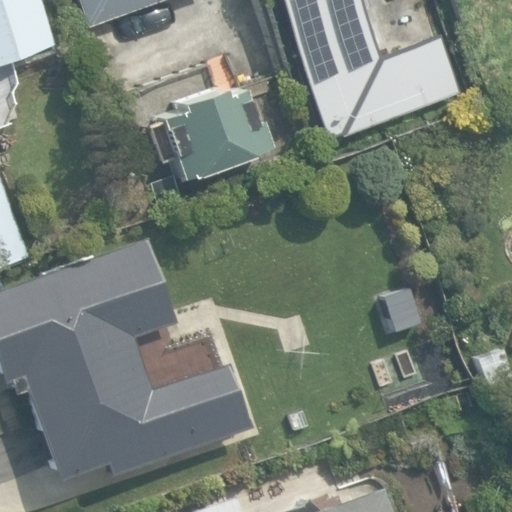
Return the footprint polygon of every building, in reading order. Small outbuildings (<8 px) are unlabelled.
[(0,0),(0,125),(23,118),(3,59),(43,45),(27,0),(0,0)] [(69,0),(78,25),(147,0),(69,0)] [(247,121),(235,85),(213,92),(211,86),(170,100),(173,110),(152,117),(153,121),(137,127),(149,161),(165,156),(173,177),(262,147),(252,120),(247,121)] [(15,385),(47,477),(94,460),(99,474),(241,425),(219,359),(145,384),(128,334),(168,320),(139,235),(19,277),(18,274),(21,273),(15,260),(24,257),(0,194),(0,343),(6,362),(0,364),(0,372),(5,389),(15,385)] [(468,355),(478,384),(505,375),(495,346),(468,355)] [(458,511),(441,461),(387,480),(397,511),(458,511)] [(383,511),(375,485),(312,507),(300,496),(294,498),(255,511),(233,511),(227,492),(169,511),(383,511)]
